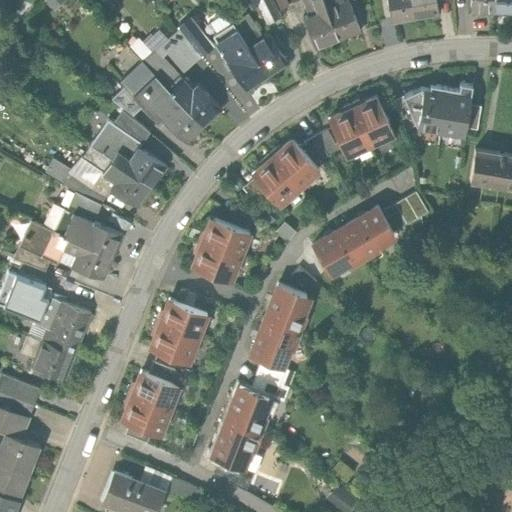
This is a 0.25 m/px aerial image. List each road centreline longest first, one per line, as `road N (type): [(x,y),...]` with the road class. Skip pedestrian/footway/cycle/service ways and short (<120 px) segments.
road 1 (residential): [(511,51),(461,48),(378,63),(305,96),(243,140),(192,194),(153,267),(87,432)]
road 2 (residential): [(264,511),(87,432)]
